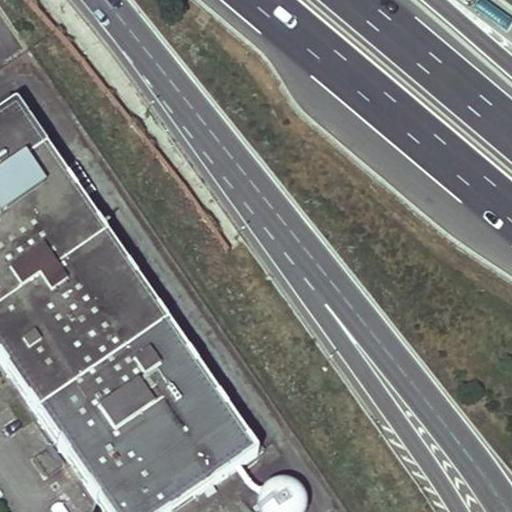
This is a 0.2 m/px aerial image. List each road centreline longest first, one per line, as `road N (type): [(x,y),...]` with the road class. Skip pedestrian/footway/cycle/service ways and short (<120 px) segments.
road 1 (primary): [(283,235),(435,409),(507,511)]
road 2 (primary): [(283,235),(318,312),(458,511)]
road 3 (motorway): [(266,0),(511,207)]
road 4 (primary): [(102,0),(283,235)]
road 5 (motorway): [(511,136),(350,0)]
